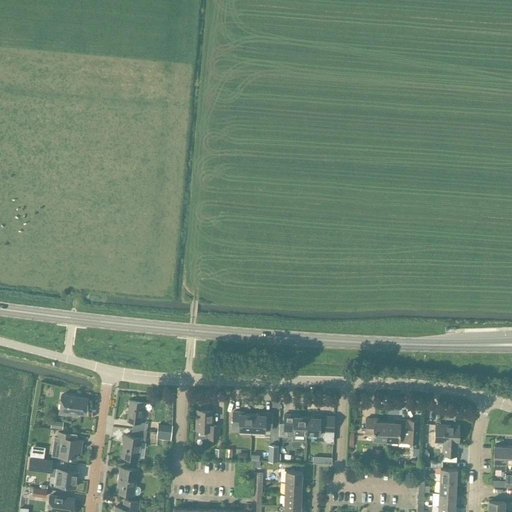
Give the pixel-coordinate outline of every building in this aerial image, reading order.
[(86,414),(88,398),(62,394),(60,413),(77,416),(77,413),(86,414)] [(133,421),(132,428),(147,430),(148,423),(141,422),(144,402),(129,400),(126,420),(133,421)] [(218,438),(218,425),(212,425),(213,411),(197,410),(196,430),(208,430),(207,438),(218,438)] [(238,430),(252,431),(252,414),(239,414),(239,412),(233,412),(232,429),(238,429),(238,430)] [(265,415),(252,414),(252,431),(265,431),(271,431),(272,413),(265,413),(265,415)] [(284,414),(284,431),(288,431),(293,431),(293,432),(306,433),(306,416),(294,416),(294,414),(284,414)] [(306,416),(306,433),(320,433),(324,433),(324,439),(327,442),(333,442),(334,418),(326,418),(326,416),(320,416),(320,417),(306,416)] [(373,439),(386,440),(387,421),(375,421),(375,417),(366,417),(366,433),(373,433),(373,439)] [(399,422),(387,421),(386,440),(399,440),(399,441),(418,442),(419,419),(407,418),(407,419),(400,419),(399,422)] [(52,425),(62,428),(64,421),(53,419),(52,425)] [(157,431),(158,431),(171,433),(172,425),(158,424),(157,431)] [(458,442),(459,425),(449,424),(449,427),(436,426),(435,441),(444,441),(443,454),(457,455),(457,442),(458,442)] [(145,443),(147,430),(132,428),(131,435),(124,434),(121,456),(138,458),(140,442),(145,443)] [(171,433),(158,431),(157,431),(157,438),(171,440),(171,433)] [(54,436),(51,455),(76,458),(77,447),(78,447),(81,447),(82,441),(76,440),(77,434),(59,432),(59,437),(54,436)] [(268,460),(277,461),(277,445),(269,445),(268,460)] [(494,445),(493,467),(505,468),(505,462),(506,446),(494,445)] [(319,463),(319,467),(332,467),(332,455),(313,454),(313,463),(319,463)] [(30,457),(28,468),(50,471),(51,471),(51,467),(52,460),(30,457)] [(440,473),(439,480),(456,481),(457,468),(442,467),(443,461),(431,461),(420,460),(419,469),(419,479),(425,479),(426,467),(435,467),(435,472),(440,473)] [(134,494),(138,494),(139,494),(140,492),(141,489),(140,487),(139,486),(135,485),(137,468),(120,466),(117,492),(134,494)] [(52,468),(51,472),(51,476),(57,477),(56,484),(76,487),(78,471),(58,469),(52,468)] [(286,470),(286,482),(302,483),(302,470),(286,470)] [(456,493),(456,481),(439,480),(439,493),(456,493)] [(301,495),(302,483),(286,482),(285,494),(301,495)] [(45,496),(46,489),(34,487),(33,494),(45,496)] [(439,493),(438,505),(455,506),(456,493),(439,493)] [(300,507),(301,495),(285,494),(284,506),(300,507)] [(50,495),(50,503),(49,511),(55,511),(72,511),(74,499),(66,498),(66,497),(50,495)] [(137,511),(139,500),(124,498),(123,506),(116,505),(114,511),(137,511)] [(504,511),(505,501),(488,501),(487,511),(504,511)]
